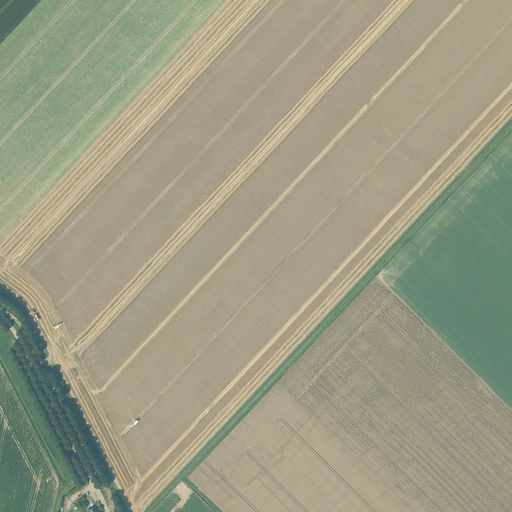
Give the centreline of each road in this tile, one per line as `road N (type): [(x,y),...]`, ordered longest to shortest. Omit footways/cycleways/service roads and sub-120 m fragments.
road 1 (unclassified): [(0,313),(107,511)]
road 2 (track): [(54,511),(70,476),(0,340)]
